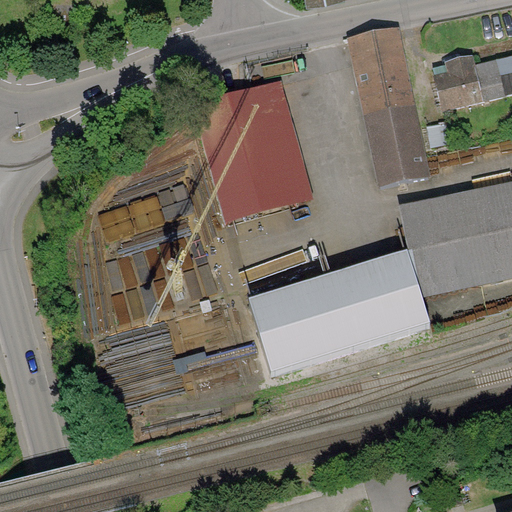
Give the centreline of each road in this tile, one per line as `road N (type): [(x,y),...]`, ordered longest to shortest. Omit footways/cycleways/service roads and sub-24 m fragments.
road 1 (residential): [(385,0),(236,32),(0,121)]
road 2 (tertiary): [(65,511),(0,261)]
